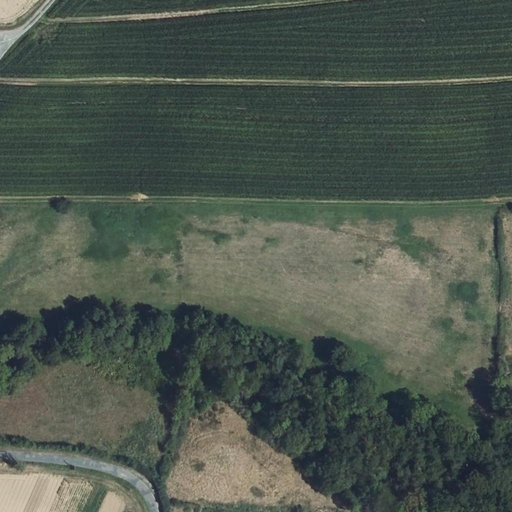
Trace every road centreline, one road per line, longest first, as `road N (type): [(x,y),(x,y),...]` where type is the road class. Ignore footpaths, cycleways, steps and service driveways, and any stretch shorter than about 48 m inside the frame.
road 1 (unclassified): [(153,511),(135,481),(114,470),(0,454)]
road 2 (track): [(0,471),(103,479),(140,511)]
